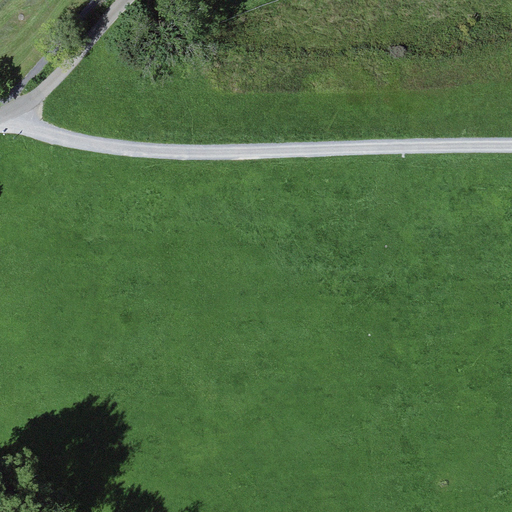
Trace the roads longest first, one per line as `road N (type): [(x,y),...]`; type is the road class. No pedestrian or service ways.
road 1 (track): [(511,149),(176,152),(103,146),(0,121)]
road 2 (residential): [(0,115),(51,86),(128,0)]
